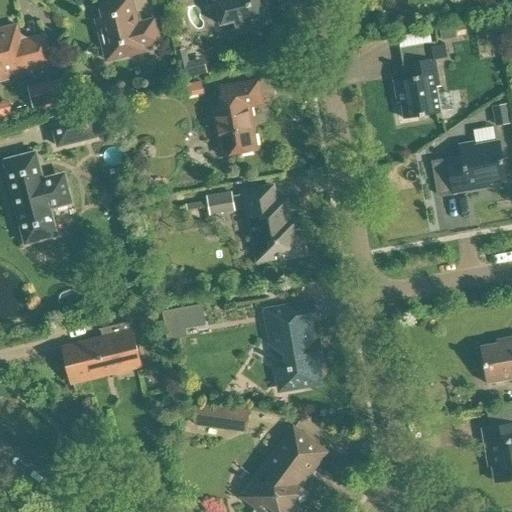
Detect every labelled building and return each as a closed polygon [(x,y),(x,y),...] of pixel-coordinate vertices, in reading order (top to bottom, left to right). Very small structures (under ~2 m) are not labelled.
[(135,48),(158,42),(152,19),(136,23),(130,0),(110,0),(97,3),(101,17),(94,19),(105,61),(137,52),(135,48)] [(234,30),(268,21),(263,0),(261,1),(260,0),(213,0),(220,25),(232,22),(234,30)] [(472,24),(439,29),(441,41),(456,38),(455,32),(475,28),(478,45),(491,42),(489,27),(486,27),(485,22),(472,24)] [(0,29),(0,82),(9,81),(7,75),(25,71),(50,64),(43,37),(26,42),(19,38),(15,25),(0,29)] [(422,49),(424,60),(403,64),(406,78),(394,81),(396,94),(400,94),(404,119),(443,112),(438,87),(441,86),(436,59),(448,57),(446,44),(422,49)] [(204,58),(179,64),(183,79),(207,73),(204,58)] [(62,78),(27,87),(32,108),(67,99),(62,78)] [(249,106),(262,103),(257,80),(219,87),(223,106),(214,107),(218,127),(216,130),(220,156),(256,149),(250,119),(251,119),(249,106)] [(57,147),(95,137),(88,110),(50,120),(57,147)] [(435,162),(442,196),(455,193),(483,188),(482,184),(507,180),(499,142),(475,146),(474,143),(459,146),(462,157),(435,162)] [(63,177),(54,180),(43,183),(35,152),(3,161),(24,244),(57,236),(49,206),(69,200),(63,177)] [(283,257),(303,253),(299,229),(297,218),(289,219),(286,199),(276,201),(274,186),(243,191),(252,240),(258,239),(261,258),(283,254),(283,257)] [(232,211),(229,193),(205,197),(208,215),(232,211)] [(319,363),(323,362),(312,301),(263,309),(270,346),(286,358),(288,367),(280,369),(275,375),(278,388),(284,392),(303,389),(302,383),(317,381),(321,375),(319,363)] [(182,308),(163,312),(168,341),(187,337),(182,308)] [(70,383),(141,365),(132,332),(130,332),(128,322),(98,329),(101,339),(62,349),(70,383)] [(511,336),(506,337),(506,340),(482,345),(489,383),(511,378),(511,336)] [(249,412),(195,403),(192,424),(245,433),(249,412)] [(511,424),(506,425),(483,429),(488,457),(492,457),(497,482),(511,479),(511,424)] [(240,497),(256,510),(258,511),(298,511),(296,510),(298,507),(299,503),(300,499),(300,496),(300,492),(300,488),(326,453),(293,427),(240,497)]
